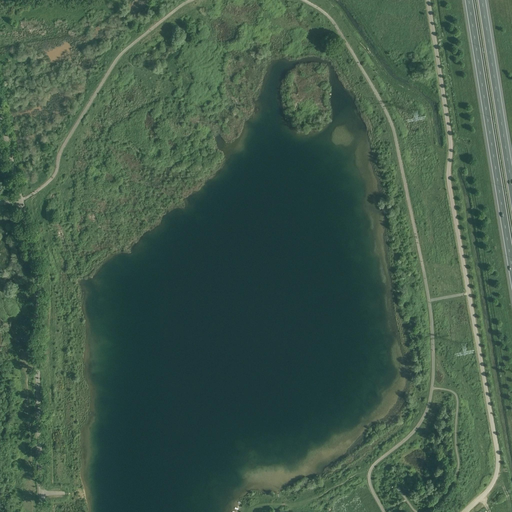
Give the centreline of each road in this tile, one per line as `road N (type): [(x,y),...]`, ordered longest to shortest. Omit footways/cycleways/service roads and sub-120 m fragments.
road 1 (unclassified): [(466,511),(491,484),(497,455),(448,183),(449,135),(427,0)]
road 2 (tertiary): [(41,511),(37,283),(0,110)]
road 3 (motorway): [(469,0),(511,264)]
road 4 (motorway): [(511,187),(482,0)]
